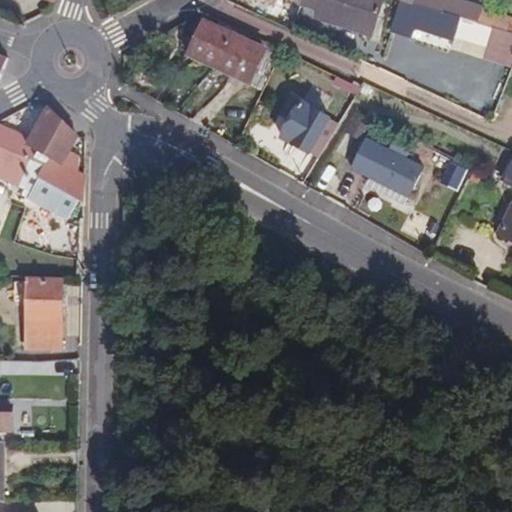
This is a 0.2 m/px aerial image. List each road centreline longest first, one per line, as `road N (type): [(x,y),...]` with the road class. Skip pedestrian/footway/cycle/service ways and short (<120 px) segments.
road 1 (tertiary): [(107,132),(164,142),(511,325)]
road 2 (residential): [(107,132),(95,511)]
